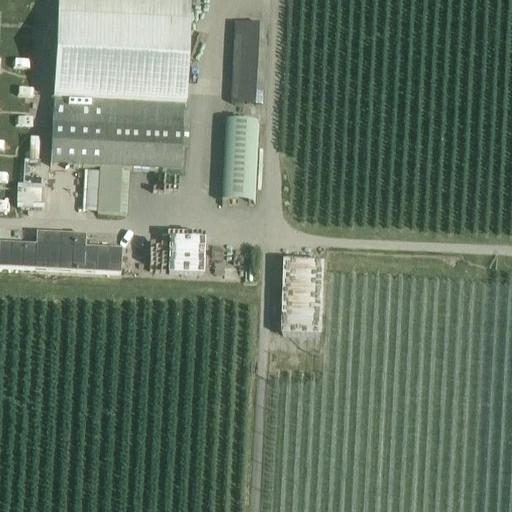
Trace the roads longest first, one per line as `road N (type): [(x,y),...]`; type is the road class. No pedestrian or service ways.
road 1 (track): [(0,221),(511,251)]
road 2 (track): [(267,234),(254,511)]
